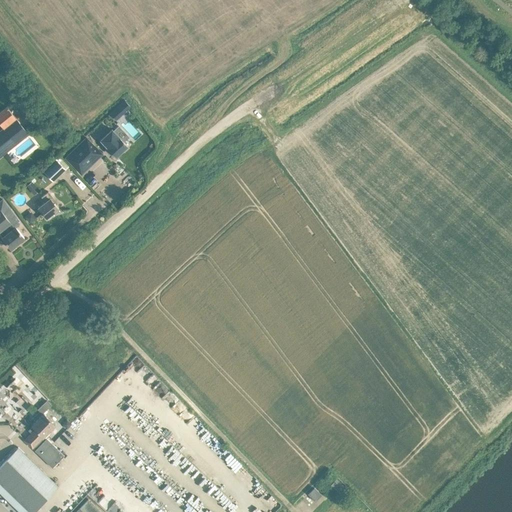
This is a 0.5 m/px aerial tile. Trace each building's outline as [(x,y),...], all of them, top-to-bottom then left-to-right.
[(0,155),(28,134),(6,107),(0,111),(0,123),(4,129),(0,131),(0,155)] [(105,134),(100,139),(107,147),(105,148),(105,151),(108,154),(110,154),(112,152),(116,156),(127,146),(123,142),(128,137),(118,127),(114,131),(111,129),(105,134)] [(86,137),(70,152),(86,169),(98,157),(89,147),(92,143),(86,137)] [(53,180),(65,169),(56,160),(44,171),(53,180)] [(45,200),(37,207),(40,210),(46,218),(58,208),(55,205),(57,203),(51,195),(48,191),(41,196),(45,200)] [(24,237),(17,230),(15,227),(20,223),(16,218),(17,217),(3,199),(0,201),(0,209),(0,210),(0,209),(0,235),(10,248),(24,237)] [(133,357),(117,375),(123,380),(139,363),(133,357)] [(27,368),(13,374),(16,380),(30,373),(27,368)] [(86,406),(93,398),(89,394),(82,402),(86,406)] [(28,403),(16,412),(26,425),(38,416),(28,403)] [(31,433),(24,440),(32,448),(33,447),(35,449),(46,438),(44,436),(55,424),(43,413),(31,425),(33,426),(29,430),(31,433)] [(52,467),(64,455),(46,438),(35,449),(34,450),(52,467)] [(58,485),(19,446),(6,459),(0,465),(0,492),(20,511),(31,511),(32,511),(31,511),(32,511),(47,498),(46,497),(58,485)] [(340,493),(345,488),(336,479),(331,484),(340,493)] [(315,500),(321,495),(314,488),(308,494),(312,497),(311,498),(312,500),(313,499),(315,500)] [(204,498),(210,503),(216,495),(210,490),(204,498)] [(75,511),(102,511),(88,498),(81,506),(80,508),(75,511)]
